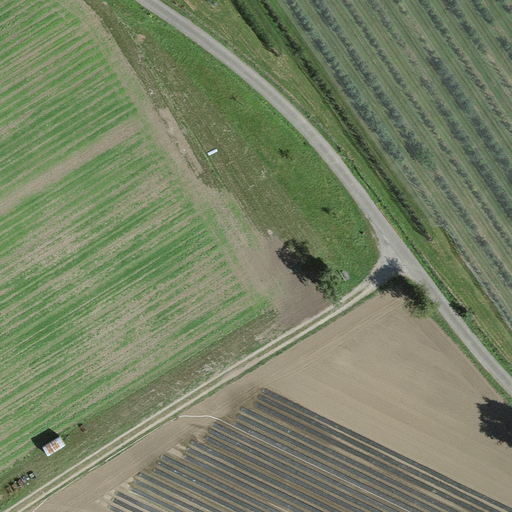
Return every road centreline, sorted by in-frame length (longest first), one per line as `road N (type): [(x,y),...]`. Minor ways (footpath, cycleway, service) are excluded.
road 1 (track): [(22,511),(363,293)]
road 2 (track): [(149,0),(243,70),(404,254)]
road 3 (track): [(404,254),(511,385)]
